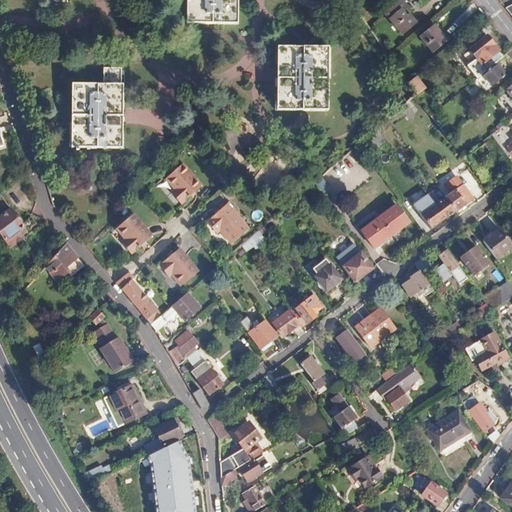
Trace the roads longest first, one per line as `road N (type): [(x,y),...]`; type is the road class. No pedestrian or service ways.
road 1 (residential): [(0,67),(41,206),(197,422)]
road 2 (residential): [(197,422),(511,179)]
road 3 (primary): [(80,511),(0,360)]
road 4 (primary): [(0,406),(58,511)]
